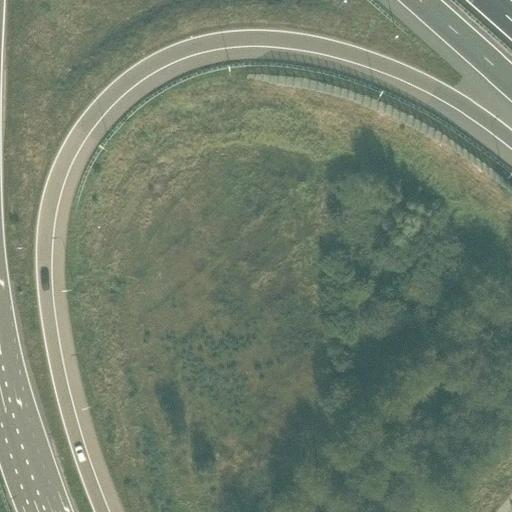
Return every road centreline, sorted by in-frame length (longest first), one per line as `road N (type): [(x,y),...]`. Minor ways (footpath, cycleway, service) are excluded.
road 1 (motorway): [(103,511),(64,401),(44,244),(49,200),(72,140),(121,88),(160,59),(207,41),(314,44),(427,83),(511,140)]
road 2 (motorway): [(0,348),(19,440),(45,511)]
road 3 (motorway): [(418,0),(511,83)]
